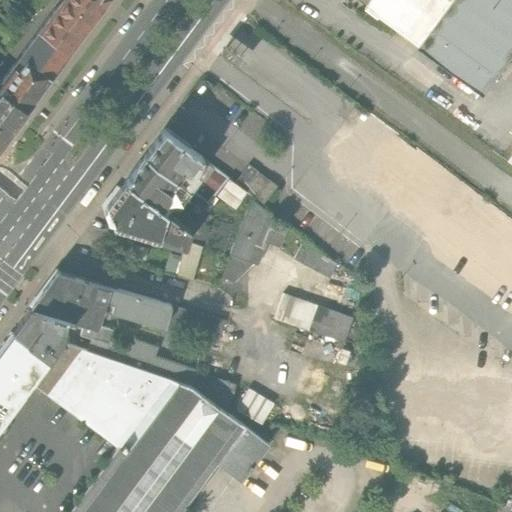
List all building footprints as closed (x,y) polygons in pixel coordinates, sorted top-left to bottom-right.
[(56,57),(101,0),(51,0),(26,33),(56,57)] [(511,0),(372,0),(367,7),(486,93),(511,56),(511,0)] [(0,106),(11,115),(56,57),(26,33),(0,65),(0,106)] [(0,128),(11,115),(0,106),(0,128)] [(511,235),(389,144),(398,133),(371,113),(366,118),(363,116),(362,119),(361,122),(361,127),(362,131),(363,134),(367,136),(356,150),(352,149),(348,148),(343,148),(339,150),(336,152),(334,155),(337,157),(335,160),(334,163),(334,166),(335,170),(336,173),(339,175),(340,173),(438,244),(433,250),(467,275),(466,276),(511,309),(511,235)] [(201,155),(165,129),(145,156),(191,190),(201,177),(190,169),(201,155)] [(180,206),(191,190),(145,156),(126,181),(166,211),(173,201),(180,206)] [(250,166),(235,185),(247,195),(252,198),(263,206),(277,187),(250,166)] [(235,210),(247,195),(235,185),(228,180),(216,196),(235,210)] [(190,230),(166,211),(126,181),(105,209),(114,227),(185,248),(187,240),(190,230)] [(241,223),(229,255),(252,264),(258,266),(267,243),(281,248),(288,230),(271,224),(274,214),(263,206),(252,198),(241,223)] [(190,230),(187,240),(224,254),(231,226),(222,222),(219,229),(192,219),(190,230)] [(302,239),(293,258),(328,277),(337,263),(302,239)] [(234,284),(252,264),(229,255),(221,279),(234,284)] [(99,329),(104,312),(111,289),(58,273),(32,307),(11,332),(46,358),(58,341),(64,319),(80,323),(99,329)] [(104,312),(164,328),(170,306),(111,289),(104,312)] [(353,318),(282,294),(274,319),(345,343),(353,318)] [(223,322),(170,306),(164,328),(218,342),(223,322)] [(88,337),(84,349),(185,380),(223,410),(233,381),(191,368),(192,365),(153,353),(155,344),(131,336),(128,346),(106,340),(108,332),(99,329),(80,323),(77,333),(88,337)] [(30,379),(46,358),(11,332),(0,346),(0,412),(4,415),(30,379)] [(66,511),(177,511),(215,461),(239,478),(266,442),(223,410),(185,380),(84,349),(58,341),(46,358),(30,379),(115,444),(66,511)] [(501,383),(399,376),(396,420),(498,427),(500,400),(501,383)] [(271,401),(246,386),(234,407),(259,422),(271,401)] [(511,401),(500,400),(498,427),(497,439),(511,440),(511,401)]
